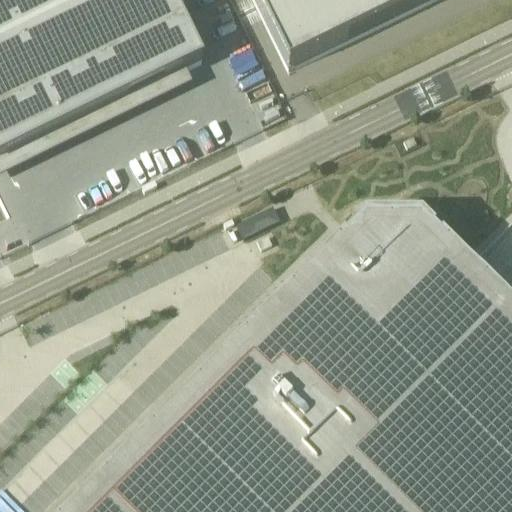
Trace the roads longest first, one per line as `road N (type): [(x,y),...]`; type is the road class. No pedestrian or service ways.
road 1 (tertiary): [(511,54),(0,303)]
road 2 (unknown): [(314,150),(511,360)]
